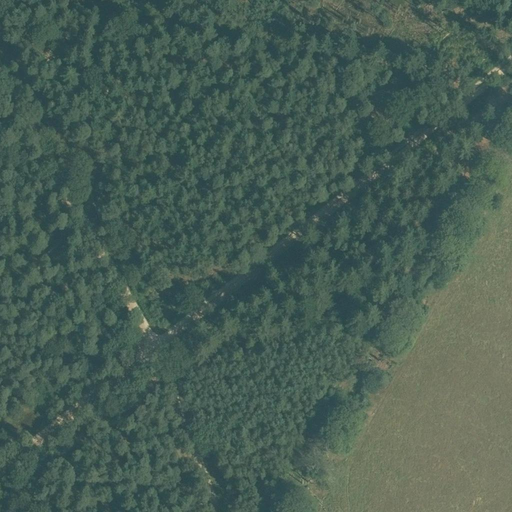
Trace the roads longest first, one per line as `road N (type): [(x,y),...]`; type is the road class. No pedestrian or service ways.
road 1 (track): [(280,511),(293,461),(396,309),(511,99)]
road 2 (track): [(154,350),(511,64)]
road 3 (track): [(54,0),(475,93)]
road 4 (track): [(0,76),(154,350)]
road 5 (track): [(0,473),(154,350)]
road 6 (track): [(154,350),(215,511)]
